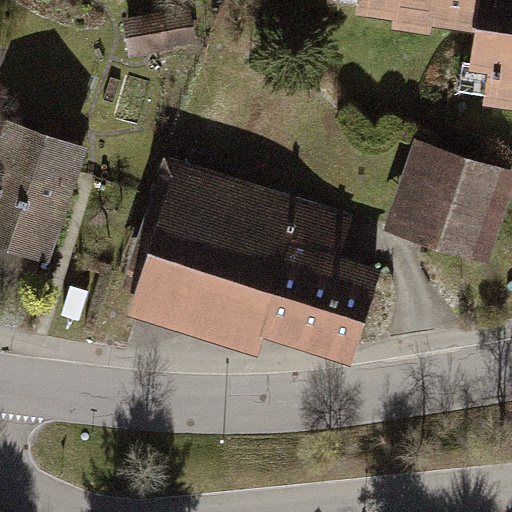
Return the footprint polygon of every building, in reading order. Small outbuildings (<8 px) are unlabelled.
[(359,0),(359,1),(484,20),(486,0),(359,0)] [(511,0),(486,0),(484,20),(477,64),(491,66),(487,92),(511,95),(511,0)] [(162,14),(143,17),(148,48),(168,45),(168,43),(191,39),(187,12),(163,16),(162,14)] [(11,122),(0,157),(0,295),(26,304),(43,253),(77,143),(11,122)] [(437,152),(412,227),(467,245),(492,170),(437,152)] [(180,165),(141,280),(352,349),(375,280),(334,266),(349,221),(180,165)]
